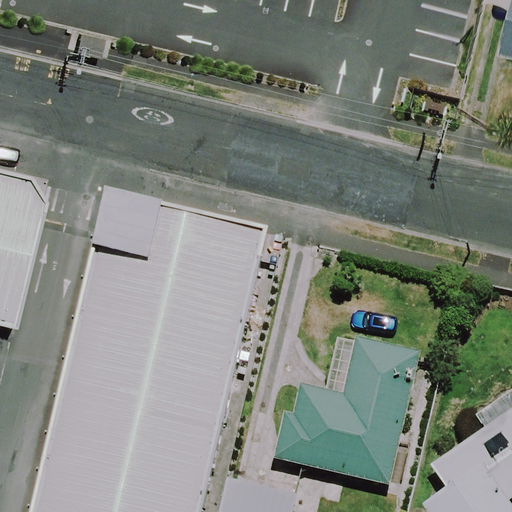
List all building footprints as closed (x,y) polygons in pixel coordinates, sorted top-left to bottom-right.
[(511,8),(502,52),(511,54),(511,8)] [(29,172),(0,165),(0,320),(14,324),(45,196),(29,172)] [(30,511),(203,511),(269,236),(105,198),(30,511)] [(391,487),(422,354),(363,340),(349,399),(294,386),(277,461),(391,487)] [(511,499),(511,413),(436,465),(454,491),(428,508),(430,511),(511,511),(511,506),(509,502),(511,499)] [(288,511),(291,503),(222,486),(215,511),(288,511)]
